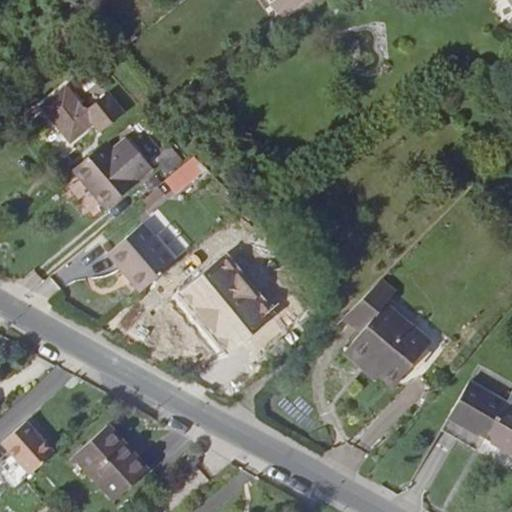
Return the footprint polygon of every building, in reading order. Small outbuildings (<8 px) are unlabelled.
[(66,74),(32,101),(69,150),(127,105),(113,88),(90,106),(66,74)] [(100,176),(116,197),(116,198),(137,182),(108,144),(87,160),(88,161),(100,176)] [(173,145),(156,158),(167,172),(184,159),(173,145)] [(195,155),(165,180),(176,192),(201,172),(198,167),(203,163),(195,155)] [(81,166),(92,181),(100,176),(88,161),(81,166)] [(108,203),(116,197),(100,176),(92,181),(108,203)] [(124,262),(143,285),(176,257),(144,220),(107,250),(120,264),(124,262)] [(362,328),(344,348),(363,363),(367,359),(378,368),(396,383),(432,338),(384,302),(395,289),(377,274),(341,310),(362,328)] [(216,275),(188,296),(196,307),(189,311),(208,336),(243,309),(216,275)] [(256,333),(246,342),(252,348),(261,339),(256,333)] [(267,352),(275,361),(293,345),(285,336),(267,352)] [(230,341),(205,363),(215,376),(241,353),(230,341)] [(367,359),(363,363),(375,373),(378,368),(367,359)] [(465,381),(444,417),(480,438),(511,455),(511,407),(502,402),(465,381)] [(36,473),(60,451),(32,419),(7,442),(18,454),(36,473)] [(116,425),(81,455),(119,497),(155,468),(140,452),(138,454),(121,434),(123,433),(116,425)] [(5,465),(23,484),(28,480),(36,473),(18,454),(5,465)]
